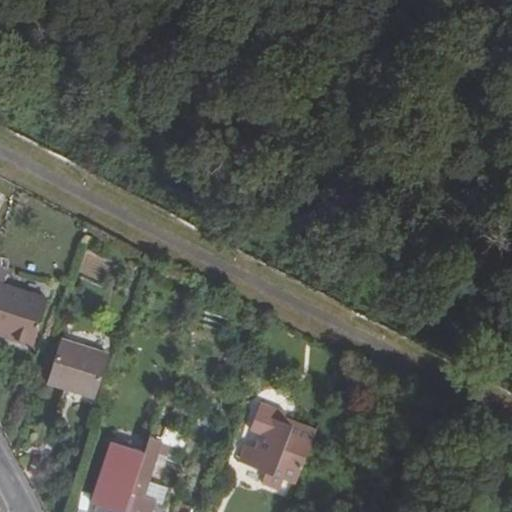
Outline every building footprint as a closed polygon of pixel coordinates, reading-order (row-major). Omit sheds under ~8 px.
[(48,298),(0,282),(0,332),(34,343),(48,298)] [(109,354),(63,339),(49,381),(96,396),(109,354)] [(262,433),(256,447),(249,465),(266,471),(262,483),(280,490),(285,479),(297,483),(317,430),(285,418),(287,412),(261,402),(251,429),(262,433)] [(168,426),(157,422),(152,435),(164,439),(168,426)] [(164,439),(152,435),(131,492),(135,493),(129,511),(151,511),(157,498),(155,498),(145,495),(160,452),(170,456),(174,442),(164,439)] [(249,465),(256,447),(251,446),(244,463),(249,465)] [(159,485),(150,482),(145,495),(155,498),(159,485)]
